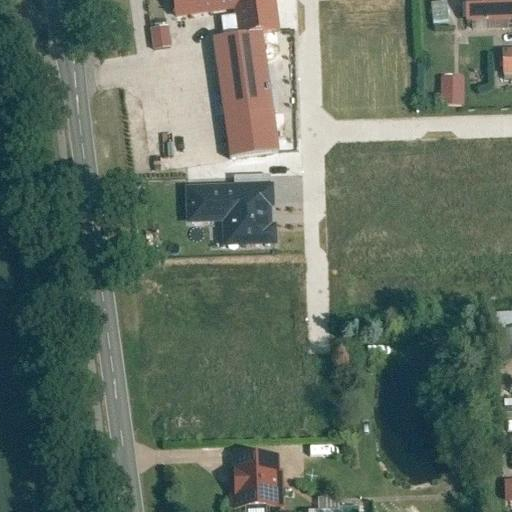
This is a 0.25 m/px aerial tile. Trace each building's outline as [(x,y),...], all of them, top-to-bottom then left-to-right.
[(280,0),(174,0),(177,20),(239,13),(242,38),(284,33),(280,0)] [(511,0),(474,0),(475,24),(511,23),(511,0)] [(448,24),(447,3),(432,4),(433,25),(448,24)] [(151,30),(154,50),(172,47),(169,27),(151,30)] [(295,112),(284,33),(242,38),(219,42),(236,161),(286,154),(281,114),(295,112)] [(503,76),(511,75),(511,50),(502,51),(503,76)] [(467,79),(447,78),(446,97),(466,97),(467,79)] [(234,187),(186,189),(188,225),(224,226),(226,248),(277,247),(273,186),(234,187)] [(287,511),(288,460),(236,460),(236,511),(287,511)]
